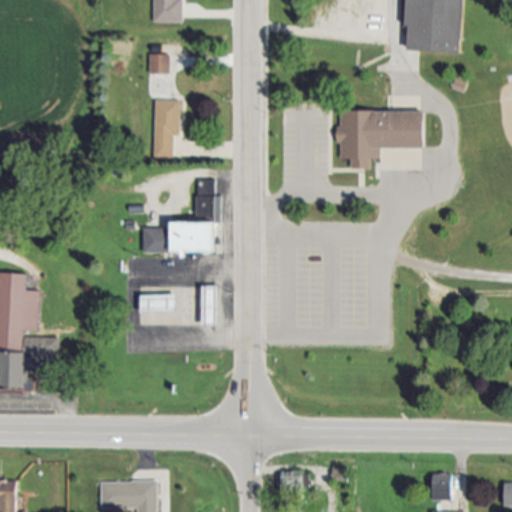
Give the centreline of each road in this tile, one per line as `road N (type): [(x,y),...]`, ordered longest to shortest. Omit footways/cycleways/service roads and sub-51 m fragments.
road 1 (primary): [(511,440),(0,434)]
road 2 (secondary): [(251,511),(251,0)]
